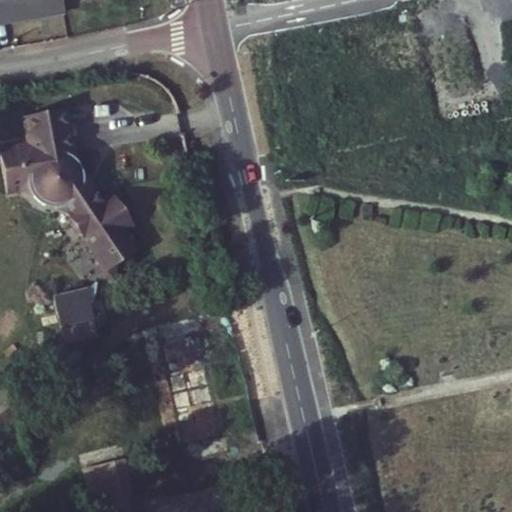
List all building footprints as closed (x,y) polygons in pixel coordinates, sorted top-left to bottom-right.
[(64,0),(0,0),(0,23),(66,10),(64,0)] [(111,203),(91,173),(91,172),(91,171),(90,170),(90,169),(89,168),(89,167),(87,165),(80,109),(36,115),(39,143),(10,146),(15,190),(31,188),(39,193),(40,195),(41,197),(43,200),(45,202),(47,204),(49,205),(52,207),(56,208),(60,210),(63,210),(72,215),(78,223),(77,229),(81,235),(87,235),(108,263),(105,278),(121,280),(124,266),(144,252),(131,233),(141,226),(121,196),(111,203)] [(106,338),(99,289),(64,297),(70,343),(106,338)] [(215,383),(209,344),(219,342),(214,311),(150,325),(160,396),(215,383)] [(222,430),(215,383),(160,396),(164,428),(171,463),(239,451),(235,428),(222,430)] [(130,472),(127,454),(92,460),(95,478),(130,472)] [(134,497),(130,472),(95,478),(99,505),(134,497)] [(136,511),(134,497),(99,505),(100,511),(136,511)]
